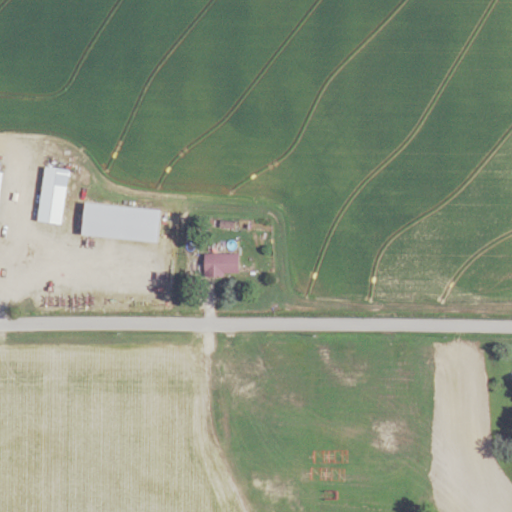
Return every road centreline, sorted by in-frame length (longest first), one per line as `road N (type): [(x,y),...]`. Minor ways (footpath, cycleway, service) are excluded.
road 1 (residential): [(511,327),(0,323)]
road 2 (residential): [(205,325),(188,366),(185,401),(190,422),(249,511)]
